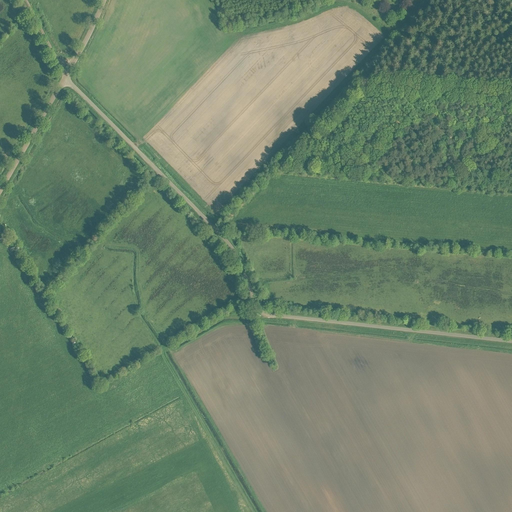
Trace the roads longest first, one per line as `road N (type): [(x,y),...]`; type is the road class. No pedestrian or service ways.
road 1 (unclassified): [(511,341),(263,314),(219,232),(64,78)]
road 2 (track): [(263,314),(169,350),(261,511)]
road 3 (track): [(357,82),(511,95)]
road 4 (tertiary): [(0,191),(64,78)]
